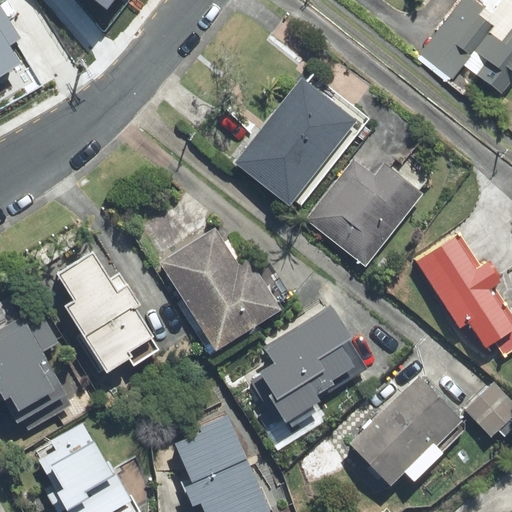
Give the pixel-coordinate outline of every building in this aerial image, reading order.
[(112,0),(95,0),(106,8),(112,0)] [(471,0),(460,0),(419,53),(451,78),(462,64),(498,92),(511,74),(511,25),(500,42),(487,32),(492,26),(477,15),(482,8),(471,0)] [(0,77),(19,66),(8,48),(20,41),(0,7),(0,77)] [(299,77),(231,162),(286,204),(353,119),(299,77)] [(352,159),(305,219),(363,265),(420,193),(383,163),(373,176),(352,159)] [(157,262),(213,349),(278,307),(246,257),(236,264),(212,227),(157,262)] [(451,236),(413,260),(456,326),(465,320),(482,346),(511,327),(485,288),(497,281),(484,261),(472,268),(451,236)] [(89,251),(54,273),(70,299),(61,304),(102,370),(128,354),(125,350),(149,335),(131,306),(136,303),(117,273),(107,280),(89,251)] [(270,361),(255,370),(268,391),(264,393),(281,420),(316,398),(312,393),(330,382),(327,378),(333,374),(339,383),(365,367),(346,337),(348,336),(328,305),(262,348),(270,361)] [(36,307),(0,327),(0,396),(14,420),(20,417),(27,430),(70,405),(39,351),(56,341),(36,307)] [(417,377),(347,443),(387,484),(401,471),(410,480),(440,452),(433,445),(459,421),(417,377)] [(511,401),(493,382),(463,410),(488,436),(511,412),(511,401)] [(199,431),(172,442),(189,482),(181,485),(189,505),(197,501),(201,511),(267,511),(226,413),(196,426),(199,431)] [(52,490),(64,511),(105,511),(128,499),(106,460),(102,461),(80,422),(48,440),(54,449),(36,459),(44,472),(48,469),(58,486),(52,490)]
